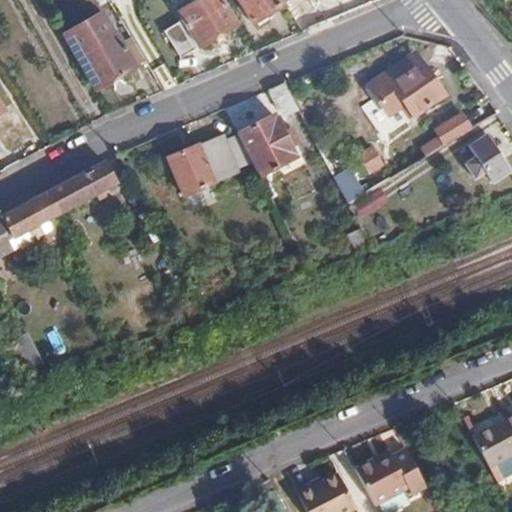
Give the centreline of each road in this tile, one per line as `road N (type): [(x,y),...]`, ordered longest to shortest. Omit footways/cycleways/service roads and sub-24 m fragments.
road 1 (residential): [(428,0),(144,123),(0,197)]
road 2 (residential): [(153,511),(511,364)]
